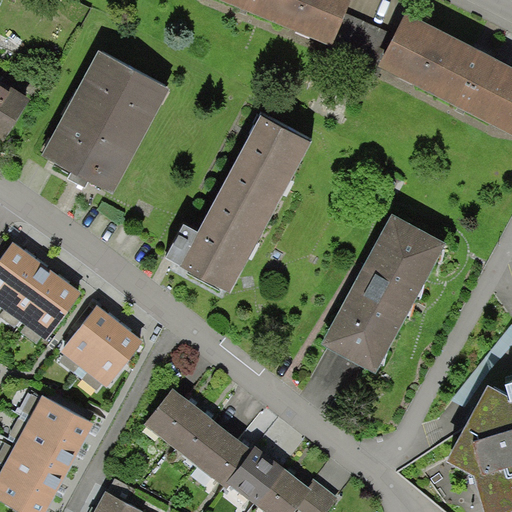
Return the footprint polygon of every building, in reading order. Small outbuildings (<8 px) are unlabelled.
[(346,0),(214,0),(327,46),(346,0)] [(511,67),(398,9),(373,61),(511,134),(511,67)] [(170,91),(98,51),(42,154),(114,193),(170,91)] [(28,102),(0,84),(0,135),(5,139),(28,102)] [(311,142),(254,110),(170,256),(226,289),(311,142)] [(441,242),(389,216),(324,345),(371,372),(441,242)] [(28,252),(15,242),(0,261),(0,305),(48,341),(83,293),(63,278),(41,262),(28,252)] [(112,317),(97,305),(59,355),(108,392),(146,342),(127,328),(112,317)] [(511,511),(511,379),(506,382),(509,395),(485,382),(445,458),(472,472),(484,511),(511,511)] [(178,394),(171,389),(145,425),(227,484),(252,449),(240,441),(208,417),(206,415),(178,394)] [(0,472),(0,502),(20,511),(43,511),(49,503),(59,484),(73,459),(86,436),(94,423),(42,395),(0,472)] [(227,484),(263,511),(293,511),(311,490),(297,481),(268,460),(252,449),(227,484)] [(141,511),(105,491),(94,511),(93,511),(141,511)]
